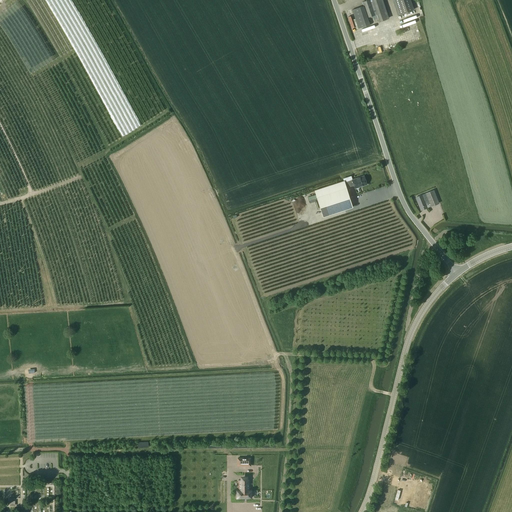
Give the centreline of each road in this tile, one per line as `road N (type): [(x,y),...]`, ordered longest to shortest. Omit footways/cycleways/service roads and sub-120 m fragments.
road 1 (unclassified): [(457,275),(401,196),(336,0)]
road 2 (tertiary): [(363,511),(410,336),(457,275)]
